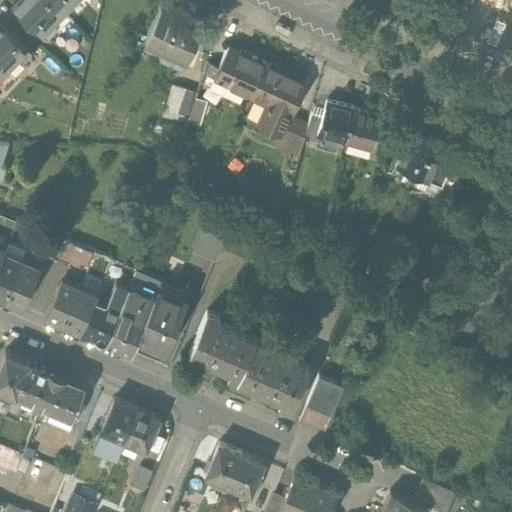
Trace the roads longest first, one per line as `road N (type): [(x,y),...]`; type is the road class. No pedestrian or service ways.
road 1 (residential): [(511,107),(276,0)]
road 2 (residential): [(0,322),(197,404)]
road 3 (residential): [(197,404),(313,451)]
